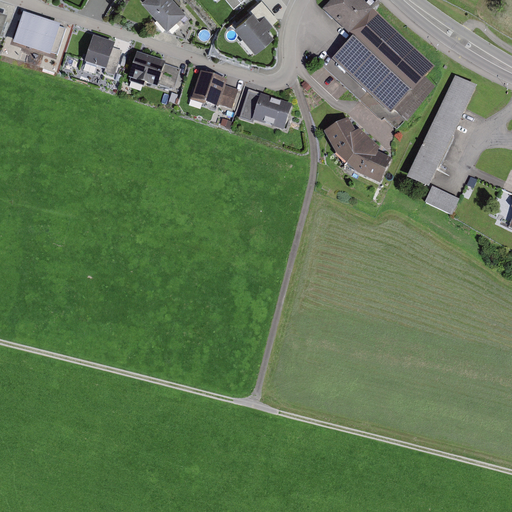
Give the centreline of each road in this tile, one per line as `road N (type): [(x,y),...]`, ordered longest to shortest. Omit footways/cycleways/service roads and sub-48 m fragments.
road 1 (track): [(0,341),(511,473)]
road 2 (residential): [(16,0),(275,83),(288,75),(300,5)]
road 3 (track): [(254,406),(313,168),(311,132),(288,75)]
road 4 (primary): [(511,70),(406,0)]
